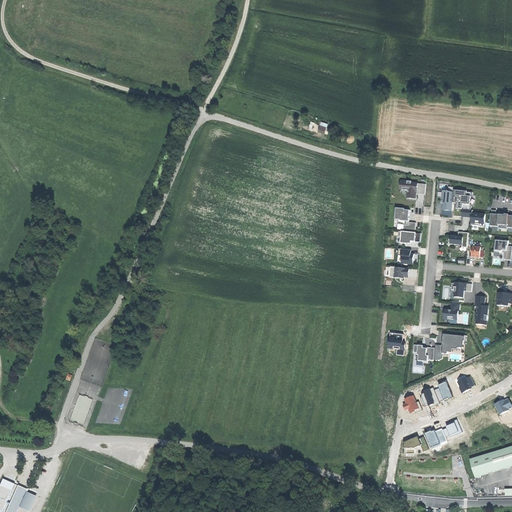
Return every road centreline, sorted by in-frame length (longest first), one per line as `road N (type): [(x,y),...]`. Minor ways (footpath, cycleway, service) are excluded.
road 1 (residential): [(388,491),(251,450),(168,439),(71,437),(46,452),(12,451)]
road 2 (track): [(204,110),(38,61),(7,37),(5,0)]
road 3 (residential): [(388,491),(400,432),(511,380)]
road 4 (unclassified): [(511,189),(385,165)]
road 5 (residential): [(511,501),(426,501),(388,491)]
